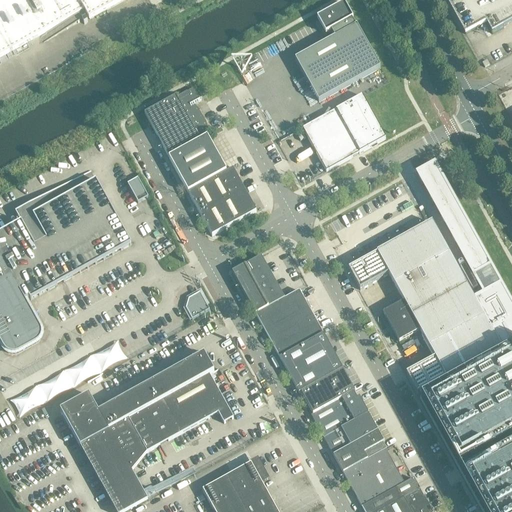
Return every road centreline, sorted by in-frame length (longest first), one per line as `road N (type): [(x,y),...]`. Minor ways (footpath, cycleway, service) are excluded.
road 1 (unclassified): [(456,511),(292,216)]
road 2 (unclassified): [(344,511),(207,263)]
road 3 (unclassified): [(292,216),(476,114)]
road 4 (unclassified): [(292,216),(218,82)]
road 5 (unclassified): [(207,263),(139,138)]
